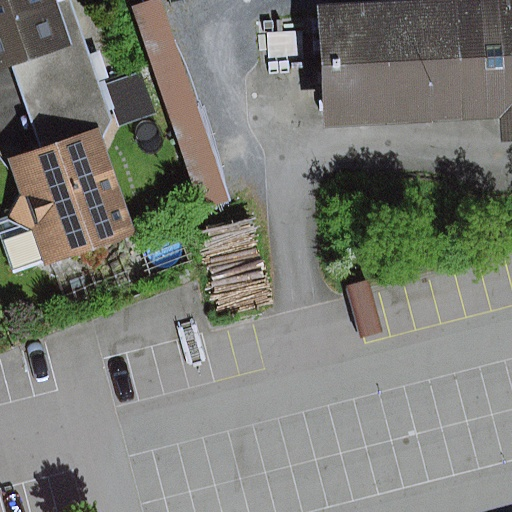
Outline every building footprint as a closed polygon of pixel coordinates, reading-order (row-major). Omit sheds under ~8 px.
[(48,0),(0,0),(0,65),(8,63),(63,46),(49,2),(48,0)] [(63,46),(8,63),(38,151),(97,131),(100,138),(111,119),(70,0),(54,0),(49,2),(63,46)] [(224,199),(158,0),(152,0),(129,8),(195,209),(224,199)] [(511,0),(442,0),(443,7),(319,15),(325,121),(501,111),(502,135),(511,134),(511,0)] [(38,151),(8,160),(19,193),(6,216),(31,229),(42,262),(131,234),(100,138),(97,131),(38,151)] [(358,283),(369,331),(422,320),(411,271),(358,283)]
